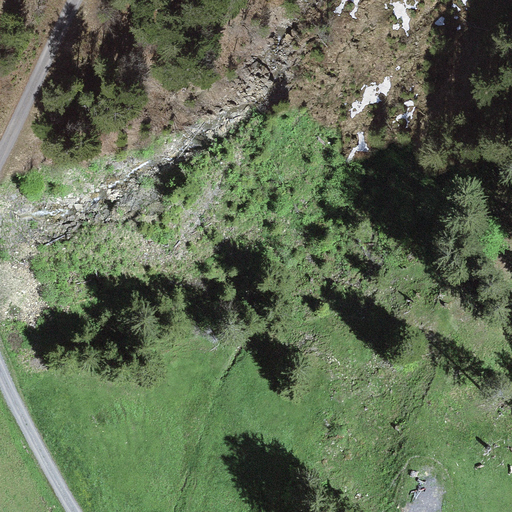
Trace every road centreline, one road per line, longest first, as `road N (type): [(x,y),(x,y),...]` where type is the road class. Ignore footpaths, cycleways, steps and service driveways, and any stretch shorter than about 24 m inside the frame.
road 1 (track): [(0,162),(82,0)]
road 2 (track): [(69,511),(0,374)]
